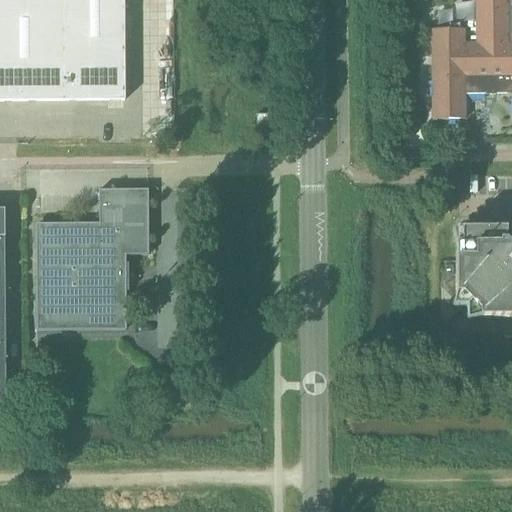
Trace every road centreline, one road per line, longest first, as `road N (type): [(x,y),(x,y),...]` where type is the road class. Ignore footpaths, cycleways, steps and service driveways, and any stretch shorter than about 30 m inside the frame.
road 1 (tertiary): [(317,511),(306,0)]
road 2 (unclassified): [(0,168),(215,167)]
